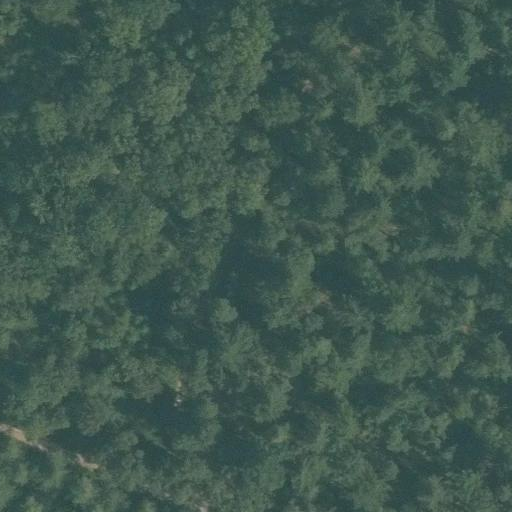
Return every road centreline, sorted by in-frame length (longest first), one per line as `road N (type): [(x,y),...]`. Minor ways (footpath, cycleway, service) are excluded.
road 1 (track): [(343,0),(187,325),(166,419),(174,491)]
road 2 (track): [(0,417),(223,511)]
